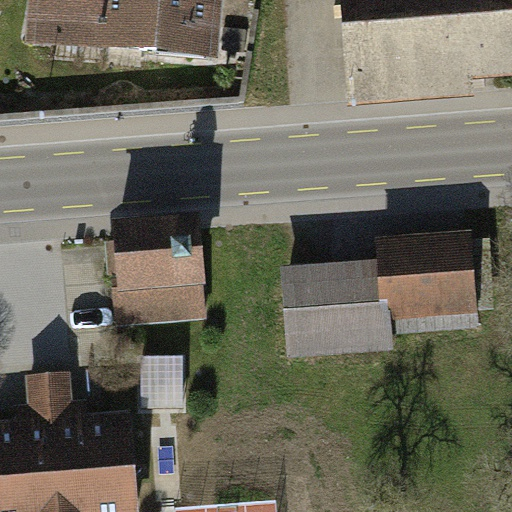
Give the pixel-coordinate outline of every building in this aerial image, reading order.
[(29,0),(26,47),(219,63),(224,0),(29,0)] [(471,84),(511,80),(511,0),(340,0),(350,111),(473,98),(471,84)] [(116,329),(208,321),(199,216),(112,223),(116,279),(112,279),(116,329)] [(392,324),(480,317),(480,312),(475,241),(474,233),(375,240),(377,262),(380,303),(390,303),(392,324)] [(490,240),(475,241),(480,312),(495,311),(490,240)] [(289,360),(394,352),(393,337),(392,324),(390,303),(380,303),(377,262),(282,269),(289,360)] [(480,317),(392,324),(393,337),(481,330),(480,317)] [(0,511),(139,511),(132,413),(88,417),(87,402),(73,403),(71,374),(26,378),(28,407),(13,408),(14,422),(0,423),(0,511)]
